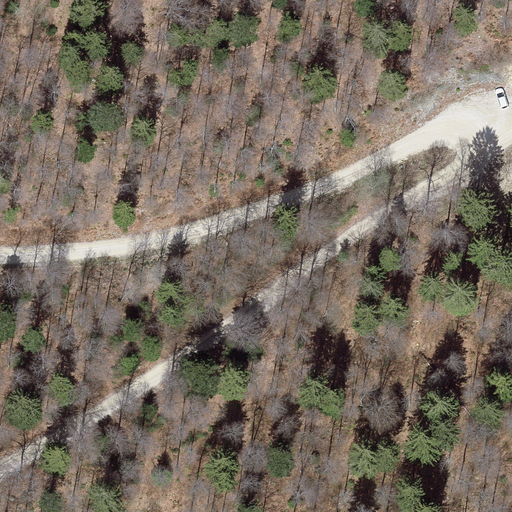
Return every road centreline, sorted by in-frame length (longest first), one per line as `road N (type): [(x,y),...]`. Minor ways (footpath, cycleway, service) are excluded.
road 1 (track): [(511,117),(0,447)]
road 2 (track): [(0,251),(125,248),(461,134),(478,138)]
